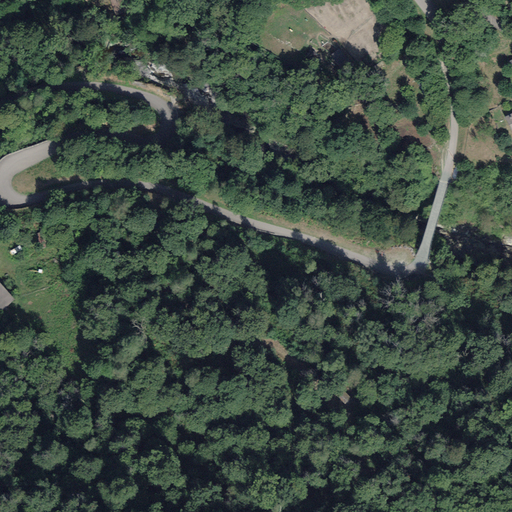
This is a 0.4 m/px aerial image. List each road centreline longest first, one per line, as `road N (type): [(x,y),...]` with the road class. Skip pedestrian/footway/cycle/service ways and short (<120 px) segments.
road 1 (unclassified): [(0,104),(53,88),(118,87),(159,102),(167,123),(158,139),(100,132),(12,165),(2,183),(10,197),(87,183),(151,185),(411,269),(422,259),(453,133),(445,58),(419,0)]
road 2 (track): [(53,88),(120,38),(135,0)]
